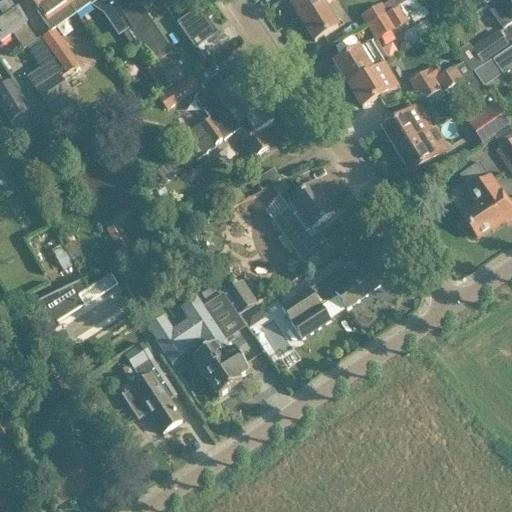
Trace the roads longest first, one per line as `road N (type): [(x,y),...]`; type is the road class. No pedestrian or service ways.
road 1 (residential): [(467,304),(234,0)]
road 2 (residential): [(148,511),(467,304)]
